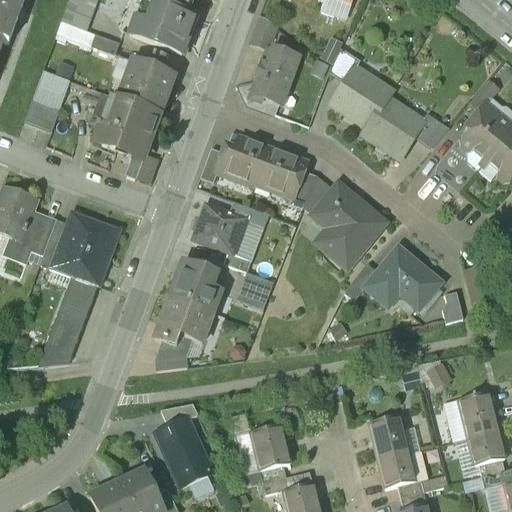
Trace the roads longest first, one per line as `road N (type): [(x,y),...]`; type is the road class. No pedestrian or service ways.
road 1 (residential): [(0,499),(53,478),(81,451),(168,213)]
road 2 (residential): [(209,108),(326,149),(446,247),(464,227)]
road 3 (residential): [(168,213),(0,159)]
